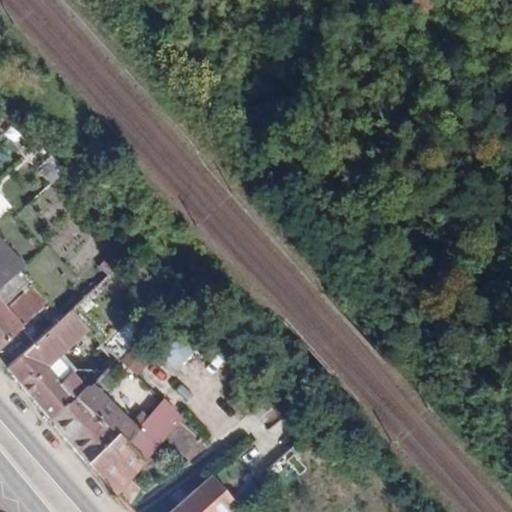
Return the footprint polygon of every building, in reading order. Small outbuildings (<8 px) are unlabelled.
[(426,35),(422,38),(488,111),(510,92),(445,18),(440,22),(420,0),(412,0),(403,9),(426,35)] [(51,161),(38,169),(46,184),(60,176),(51,161)] [(0,284),(7,278),(18,269),(24,263),(7,245),(0,251),(0,284)] [(104,274),(117,262),(110,254),(96,265),(104,274)] [(18,269),(7,278),(18,289),(28,279),(18,269)] [(0,344),(22,325),(37,311),(22,294),(6,308),(3,304),(18,289),(7,278),(0,284),(0,344)] [(47,301),(32,285),(22,294),(37,311),(47,301)] [(34,339),(60,315),(47,301),(37,311),(22,325),(34,339)] [(48,420),(83,387),(69,371),(59,380),(46,365),(86,328),(67,308),(60,315),(34,339),(3,367),(48,420)] [(172,369),(189,355),(175,338),(158,352),(172,369)] [(130,376),(151,361),(138,343),(117,358),(130,376)] [(138,486),(127,477),(161,438),(176,420),(179,416),(159,397),(134,428),(87,383),(83,387),(48,420),(124,508),(138,486)] [(176,420),(161,438),(178,453),(196,437),(176,420)] [(183,456),(200,440),(196,437),(178,453),(183,456)] [(265,470),(281,488),(305,467),(289,449),(265,470)] [(224,511),(232,506),(207,475),(203,478),(166,511),(224,511)]
